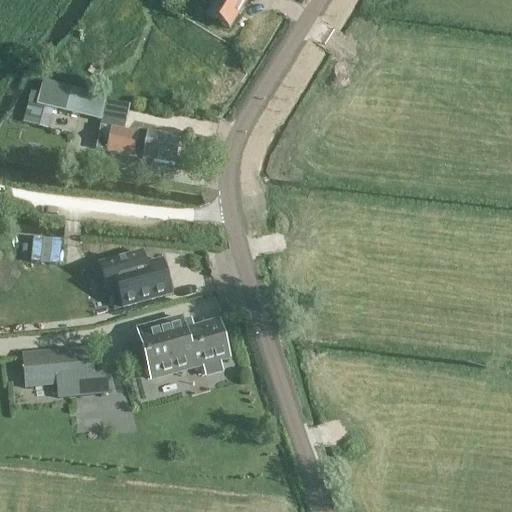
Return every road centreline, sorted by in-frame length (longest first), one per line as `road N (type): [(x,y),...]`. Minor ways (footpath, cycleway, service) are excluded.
road 1 (residential): [(323,511),(226,212),(224,164),(314,0)]
road 2 (track): [(0,190),(89,206),(226,212)]
road 3 (track): [(511,82),(350,50),(305,14)]
road 4 (track): [(511,322),(445,511)]
